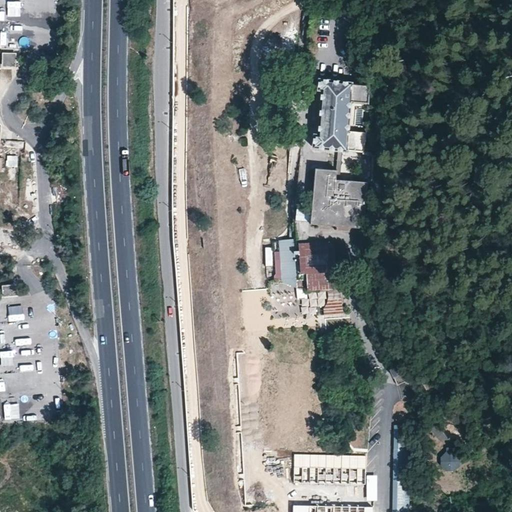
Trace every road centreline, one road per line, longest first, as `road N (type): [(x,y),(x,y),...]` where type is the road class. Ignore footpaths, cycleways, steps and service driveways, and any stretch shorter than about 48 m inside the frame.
road 1 (trunk): [(33,0),(78,511)]
road 2 (trunk): [(105,511),(61,0)]
road 3 (primary): [(93,0),(99,211),(124,511)]
road 4 (primary): [(145,511),(121,206),(120,0)]
road 5 (residential): [(166,0),(164,229),(186,511)]
